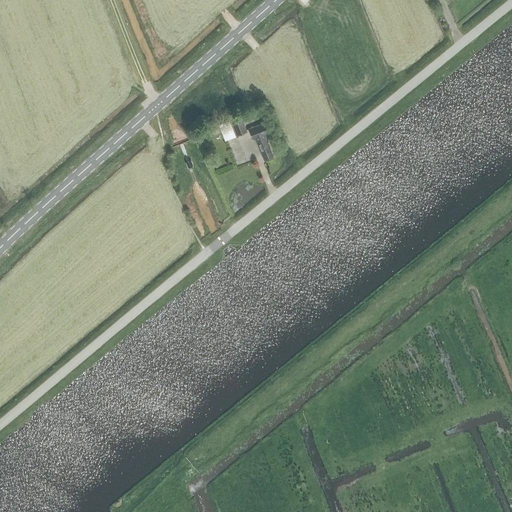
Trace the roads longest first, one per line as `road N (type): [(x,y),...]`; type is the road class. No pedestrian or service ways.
road 1 (unclassified): [(0,419),(192,253),(511,4)]
road 2 (tertiary): [(0,246),(278,0)]
